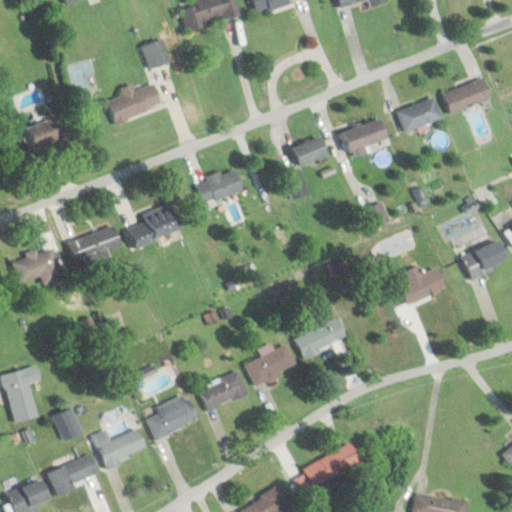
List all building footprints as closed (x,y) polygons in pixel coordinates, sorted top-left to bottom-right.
[(233,0),(203,0),(179,6),(184,30),(237,17),(233,0)] [(250,0),(254,12),(289,3),(288,0),(250,0)] [(387,2),(386,0),(335,0),(338,8),(366,0),(367,7),(387,2)] [(140,47),(149,70),(170,61),(160,39),(140,47)] [(489,97),(480,77),(440,95),(449,115),(489,97)] [(162,106),(154,83),(134,90),(133,87),(105,97),(114,124),(162,106)] [(394,113),(403,133),(441,118),(432,97),(394,113)] [(24,154),(63,143),(55,117),(17,129),(24,154)] [(342,130),(348,154),(386,143),(380,120),(342,130)] [(327,154),(319,136),(291,149),(299,167),(327,154)] [(201,205),(243,193),(236,168),(194,180),(201,205)] [(387,223),(382,204),(365,209),(370,227),(387,223)] [(138,245),(179,228),(171,209),(146,220),(151,230),(134,237),(138,245)] [(68,238),(74,270),(122,260),(116,228),(68,238)] [(470,278),(508,261),(498,239),(460,256),(470,278)] [(52,246),(9,259),(16,283),(38,276),(41,284),(62,278),(52,246)] [(392,277),(405,306),(444,288),(434,267),(420,273),(416,265),(392,277)] [(310,330),(293,337),(301,357),(346,338),(337,317),(321,323),(319,318),(307,323),(310,330)] [(253,386),(296,367),(285,343),(272,349),(269,342),(256,348),(260,356),(243,364),(253,386)] [(29,382),(39,380),(36,366),(1,373),(12,422),(36,417),(29,382)] [(206,411),(246,393),(235,370),(196,388),(206,411)] [(153,406),(155,410),(144,415),(154,438),(196,421),(185,393),(153,406)] [(104,465),(146,450),(138,428),(96,443),(104,465)] [(511,468),(511,441),(498,455),(511,468)] [(99,475),(90,454),(46,472),(55,494),(99,475)] [(7,494),(15,511),(24,511),(51,499),(41,477),(7,494)] [(236,511),(280,511),(287,508),(277,488),(236,510),(236,511)] [(421,511),(464,511),(464,497),(421,497),(421,511)]
